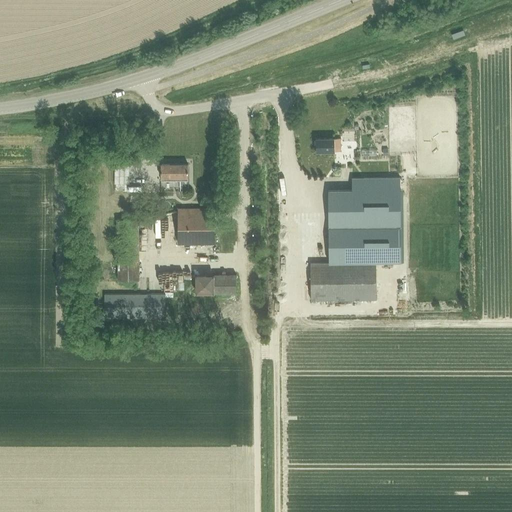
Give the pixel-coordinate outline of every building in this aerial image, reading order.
[(334,148),(340,148),(340,141),(334,141),(334,139),(316,139),(316,152),(334,152),(334,148)] [(187,177),(187,164),(160,164),(160,177),(160,181),(187,180),(187,177)] [(364,190),(328,190),(328,262),(400,261),(399,177),(363,178),(364,190)] [(214,244),(214,209),(178,209),(178,244),(214,244)] [(138,280),(138,219),(117,219),(117,280),(138,280)] [(310,300),(376,299),(375,263),(310,263),(310,300)] [(195,294),(236,293),(235,274),(194,275),(195,294)] [(105,318),(165,318),(164,294),(146,294),(146,302),(140,302),(140,294),(105,294),(105,318)]
